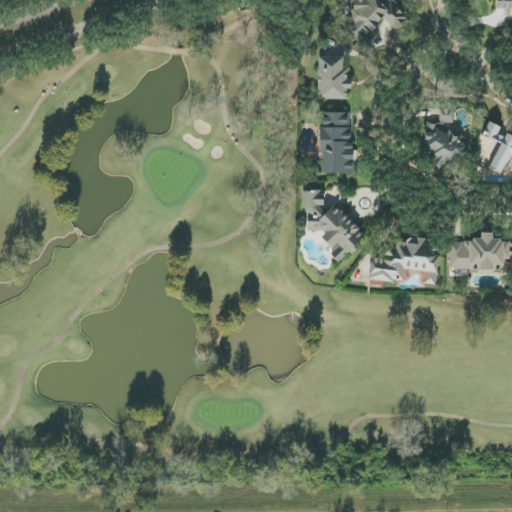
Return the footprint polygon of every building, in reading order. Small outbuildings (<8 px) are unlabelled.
[(394,0),(390,0),(381,6),(377,0),(358,0),(352,4),(357,11),(344,20),(356,40),(387,21),(393,30),(407,21),(394,0)] [(511,0),(496,0),(496,10),(511,9),(511,0)] [(347,100),(347,58),(318,58),(318,99),(347,100)] [(424,121),(425,151),(433,150),(434,166),(454,165),(454,158),(468,158),(467,133),(445,134),(445,124),(454,123),(453,109),(439,109),(439,121),(424,121)] [(320,173),(353,173),(353,113),(320,113),(320,173)] [(511,136),(487,125),(482,136),(500,144),(489,169),(501,174),(504,167),(511,170),(511,136)] [(307,232),(317,231),(331,250),(331,253),(337,262),(352,252),(360,252),(359,241),(363,238),(342,208),(323,209),(323,191),(303,191),(303,207),(306,212),(307,232)] [(450,242),(450,270),(470,270),(470,265),(480,265),(480,271),(494,271),(494,266),(504,266),(504,260),(510,259),(509,241),(493,241),(493,233),(482,234),(482,241),(450,242)] [(369,279),(402,283),(404,269),(425,272),(423,284),(435,285),(439,256),(427,254),(428,243),(397,239),(395,249),(387,248),(386,259),(371,257),(369,279)]
